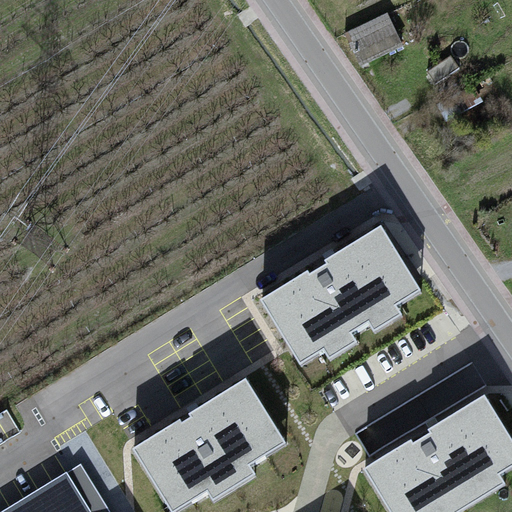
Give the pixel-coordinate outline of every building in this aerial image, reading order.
[(388,15),(347,35),(361,63),(401,44),(388,15)] [(481,101),(474,87),(440,104),(447,118),(481,101)] [(314,271),(263,303),(303,368),(328,352),(334,362),(363,344),(357,336),(372,327),(377,335),(407,317),(401,309),(424,295),(383,229),(329,262),(332,266),(317,275),(314,271)] [(186,420),(136,452),(173,511),(181,511),(211,493),(217,502),(259,476),(254,468),(290,446),(249,381),(193,416),(196,420),(188,424),(186,420)] [(414,438),(364,469),(391,511),(458,511),(506,483),(501,474),(511,467),(511,436),(486,395),(429,430),(431,433),(416,442),(414,438)] [(66,471),(0,511),(89,511),(91,511),(66,471)]
